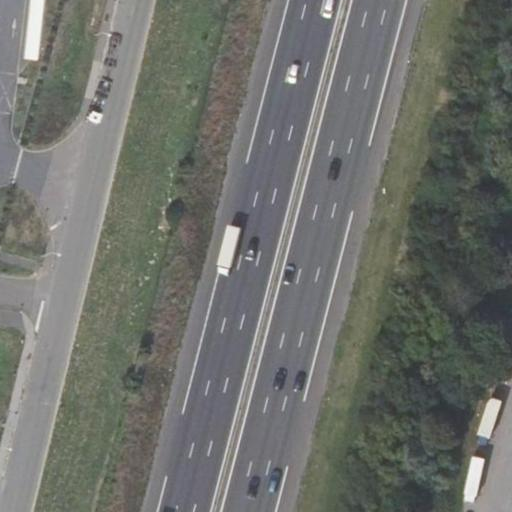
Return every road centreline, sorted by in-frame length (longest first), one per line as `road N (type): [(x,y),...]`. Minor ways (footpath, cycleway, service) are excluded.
road 1 (motorway): [(313,0),(182,511)]
road 2 (motorway): [(250,511),(380,0)]
road 3 (unclassified): [(133,0),(11,511)]
